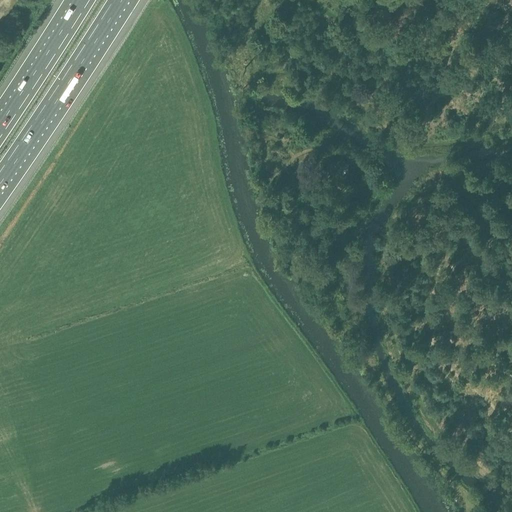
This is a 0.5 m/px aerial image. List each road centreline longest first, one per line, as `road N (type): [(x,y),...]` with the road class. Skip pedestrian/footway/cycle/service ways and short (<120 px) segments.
road 1 (motorway): [(0,179),(118,0)]
road 2 (motorway): [(85,0),(0,130)]
